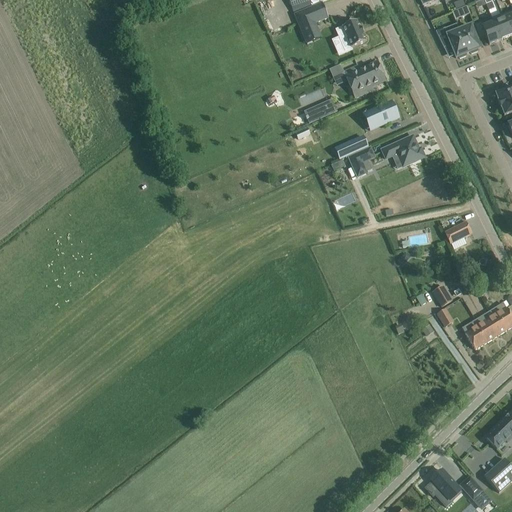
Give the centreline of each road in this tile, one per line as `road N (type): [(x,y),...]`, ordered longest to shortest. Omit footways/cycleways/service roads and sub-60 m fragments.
road 1 (unclassified): [(511,274),(373,0)]
road 2 (tertiary): [(367,511),(511,368)]
road 3 (residential): [(511,173),(468,77),(511,60)]
